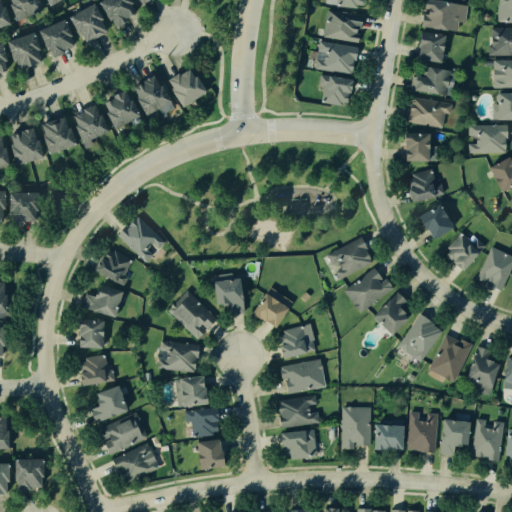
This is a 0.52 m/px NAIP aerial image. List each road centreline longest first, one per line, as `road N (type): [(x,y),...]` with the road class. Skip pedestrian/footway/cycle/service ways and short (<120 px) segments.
road 1 (residential): [(99,511),(42,386),(45,318),(60,257),(97,202),(151,160),(233,130),(371,130)]
road 2 (residential): [(99,511),(315,480),(511,492)]
road 3 (residential): [(511,325),(483,318),(423,279),(379,210),(371,130),(393,0)]
road 4 (residential): [(0,107),(64,87),(171,34)]
road 5 (residential): [(254,483),(237,353)]
road 6 (residential): [(248,0),(241,128)]
